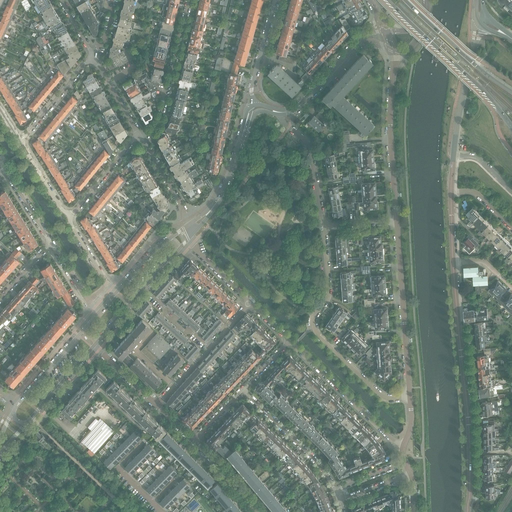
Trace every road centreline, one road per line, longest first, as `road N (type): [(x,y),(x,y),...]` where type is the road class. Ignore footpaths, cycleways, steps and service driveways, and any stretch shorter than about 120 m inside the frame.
road 1 (residential): [(467,511),(468,421),(452,261)]
road 2 (residential): [(409,396),(379,394),(316,333),(314,317),(328,292),(326,226)]
road 3 (secondary): [(388,0),(511,129)]
road 4 (residential): [(396,221),(409,396)]
road 5 (residential): [(392,52),(396,221)]
road 6 (residential): [(402,448),(287,342)]
road 7 (residential): [(140,137),(156,127),(187,0)]
road 8 (secondary): [(511,92),(404,0)]
road 9 (residential): [(242,388),(335,489)]
road 10 (residential): [(281,112),(309,149),(326,226)]
